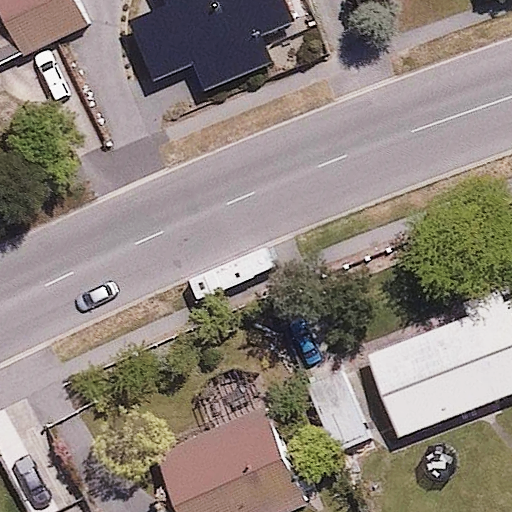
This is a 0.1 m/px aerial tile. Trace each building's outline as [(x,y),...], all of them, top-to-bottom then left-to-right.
[(0,0),(0,59),(91,21),(82,0),(0,0)] [(511,288),(369,349),(404,432),(511,386),(511,288)] [(248,511),(273,511),(311,492),(255,388),(150,444),(186,511),(243,511),(247,510),(248,511)] [(130,511),(106,470),(78,486),(93,511),(130,511)] [(166,511),(152,487),(131,500),(138,511),(166,511)]
